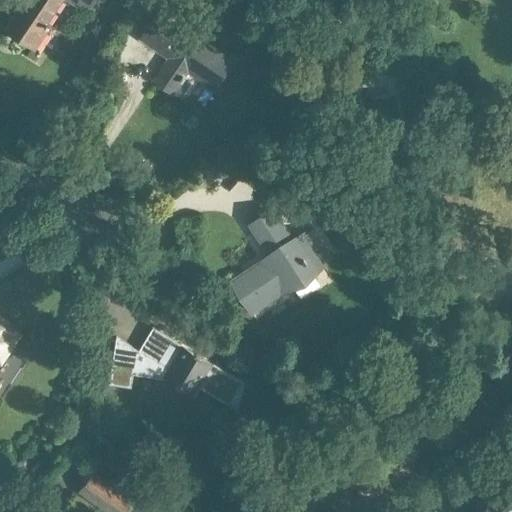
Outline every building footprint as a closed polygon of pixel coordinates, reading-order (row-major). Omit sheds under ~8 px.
[(26,0),(24,2),(22,2),(4,29),(33,48),(49,24),(45,21),(58,0),(26,0)] [(173,50),(168,57),(153,80),(171,92),(186,69),(213,87),(231,61),(157,11),(139,37),(158,50),(163,44),(173,50)] [(367,41),(351,52),(358,63),(375,52),(367,41)] [(401,121),(350,132),(353,143),(362,141),(366,159),(407,150),(401,121)] [(310,228),(291,240),(271,209),(249,224),(269,255),(232,279),(240,291),(237,293),(250,311),(290,285),(291,288),(313,273),(311,271),(330,259),(310,228)] [(0,352),(1,353),(13,335),(1,327),(0,323),(0,352)] [(187,392),(192,384),(235,410),(242,382),(211,363),(209,366),(204,363),(203,362),(203,360),(202,359),(201,358),(200,357),(198,355),(195,353),(193,352),(190,351),(187,351),(183,351),(178,348),(180,344),(151,327),(135,352),(129,351),(130,346),(115,337),(107,383),(129,387),(131,371),(160,376),(187,392)] [(511,511),(511,484),(480,511),(511,511)]
